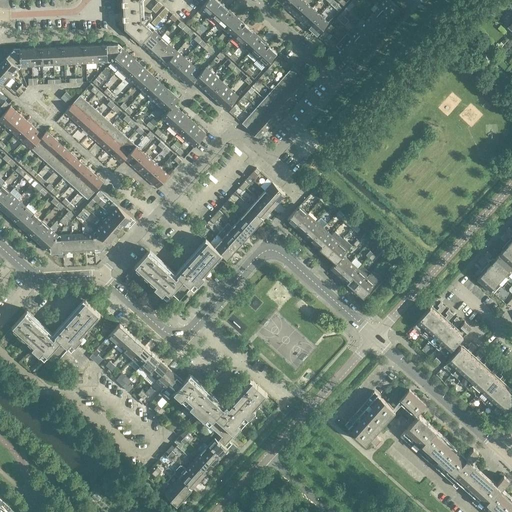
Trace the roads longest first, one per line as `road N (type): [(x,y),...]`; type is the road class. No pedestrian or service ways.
road 1 (residential): [(155,216),(229,134),(272,157),(343,81),(250,0)]
road 2 (tertiary): [(222,511),(375,336)]
road 3 (residential): [(375,336),(281,255),(253,263),(201,321)]
road 4 (tertiary): [(375,336),(511,186)]
road 5 (residential): [(395,354),(500,450)]
road 6 (residential): [(201,321),(187,333),(165,333),(103,275)]
